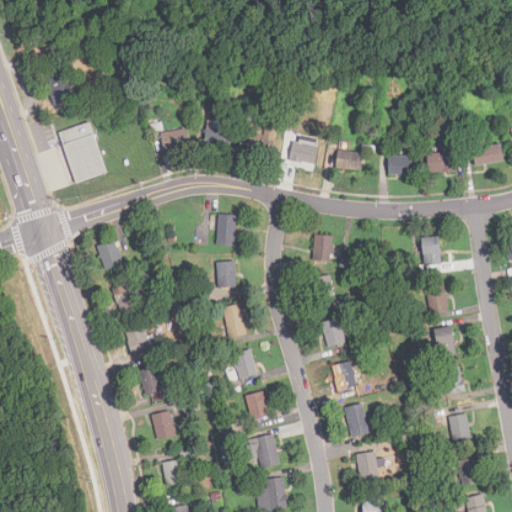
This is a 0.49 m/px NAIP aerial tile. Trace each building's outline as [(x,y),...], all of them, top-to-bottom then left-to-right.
[(55,107),(48,87),(52,86),(45,64),(60,59),(62,66),(70,63),(75,78),(67,81),(74,100),(55,107)] [(212,101),(213,94),(224,96),(223,103),(212,101)] [(230,149),(205,146),(208,120),(225,121),(224,130),(232,131),(230,149)] [(77,184),(60,135),(91,124),(107,173),(77,184)] [(152,133),(151,126),(163,124),(164,131),(152,133)] [(273,157),(248,152),(251,134),(265,137),(266,127),(278,130),(273,157)] [(165,153),(162,135),(186,130),(190,148),(165,153)] [(316,166),(291,161),(295,144),(319,149),(316,166)] [(376,153),(363,152),(363,145),(376,147),(376,153)] [(476,167),(474,150),(502,145),(505,162),(476,167)] [(363,172),(338,170),(339,152),(365,155),(363,172)] [(430,174),(428,156),(454,154),(455,171),(430,174)] [(389,176),(389,158),(415,157),(415,175),(389,176)] [(236,247),(217,246),(219,216),(238,217),(236,247)] [(332,263),(314,261),(316,236),(334,237),(332,263)] [(426,267),(423,239),(440,238),(442,265),(426,267)] [(107,271),(99,247),(115,241),(120,243),(121,247),(118,248),(124,265),(107,271)] [(148,263),(144,255),(152,251),(156,259),(148,263)] [(340,268),(341,259),(349,261),(348,269),(340,268)] [(218,289),(217,264),(236,263),(237,288),(218,289)] [(320,309),(315,280),(332,277),(337,306),(320,309)] [(431,316),(427,285),(444,283),(449,313),(431,316)] [(132,284),(133,292),(145,288),(148,298),(136,302),(138,308),(122,313),(113,290),(132,284)] [(230,339),(224,310),(242,307),(248,335),(230,339)] [(329,349),(322,325),(340,319),(347,344),(329,349)] [(133,354),(125,330),(143,325),(151,348),(133,354)] [(441,358),(436,331),(453,328),(458,355),(441,358)] [(241,380),(234,356),(251,351),(259,375),(241,380)] [(339,392),(333,368),(352,363),(358,388),(339,392)] [(148,397),(140,373),(158,367),(165,391),(148,397)] [(447,396),(443,371),(461,368),(466,393),(447,396)] [(207,398),(206,391),(215,390),(216,397),(207,398)] [(253,422),(247,398),(264,393),(271,417),(253,422)] [(187,406),(186,400),(198,398),(199,404),(187,406)] [(353,439),(346,409),(364,405),(371,435),(353,439)] [(159,441),(153,417),(171,412),(177,437),(159,441)] [(454,444),(450,419),(468,415),(473,440),(454,444)] [(219,434),(218,428),(226,426),(227,433),(219,434)] [(263,470),(257,440),(274,436),(281,466),(263,470)] [(362,481),(358,456),(377,454),(378,461),(383,460),(384,468),(378,469),(379,479),(362,481)] [(464,488),(459,463),(477,459),(482,484),(464,488)] [(168,489),(164,465),(182,462),(186,486),(168,489)] [(267,511),(259,511),(257,491),(268,490),(267,482),(285,479),(288,509),(267,511)] [(217,488),(216,481),(223,480),(224,487),(217,488)] [(213,503),(211,496),(221,494),(222,501),(213,503)] [(365,511),(364,495),(381,494),(382,511),(365,511)] [(468,511),(466,501),(485,496),(488,511),(468,511)]
